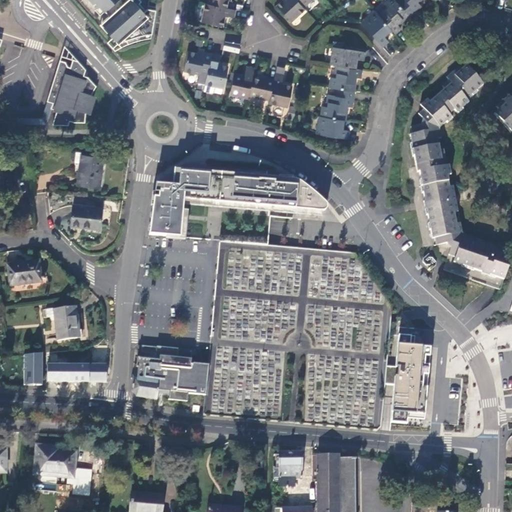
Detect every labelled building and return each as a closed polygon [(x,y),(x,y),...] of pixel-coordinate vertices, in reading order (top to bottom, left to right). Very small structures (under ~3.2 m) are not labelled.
[(79,0),(108,32),(109,31),(120,43),(128,39),(136,36),(145,33),(154,32),(157,9),(151,8),(146,12),(143,9),(139,11),(137,8),(140,6),(144,1),(143,0),(130,0),(129,0),(79,0)] [(228,0),(231,1),(231,0),(208,0),(208,4),(227,8),(228,0)] [(304,8),(296,0),(281,0),(276,5),(291,21),(305,9),(304,8)] [(391,31),(394,34),(401,28),(398,24),(409,15),(397,2),(395,0),(388,0),(384,4),(386,6),(378,14),(391,31)] [(409,15),(409,16),(421,5),(418,1),(419,0),(399,0),(397,2),(409,15)] [(235,17),(236,10),(227,8),(208,4),(204,4),(200,21),(223,26),(225,15),(235,17)] [(375,11),(361,22),(382,46),(388,41),(384,37),(391,31),(378,14),(375,11)] [(333,47),(330,65),(337,66),(356,69),(358,59),(363,59),(364,51),(333,47)] [(205,84),(211,52),(205,51),(204,53),(197,52),(188,50),(183,71),(198,75),(196,83),(205,84)] [(217,63),(219,54),(211,52),(205,84),(217,86),(223,87),(228,65),(217,63)] [(66,60),(60,58),(48,100),(54,102),(53,108),(58,109),(55,124),(71,124),(71,120),(75,122),(88,121),(87,110),(89,111),(93,96),(92,95),(96,83),(89,74),(84,73),(86,67),(78,58),(72,57),(70,65),(68,64),(66,60)] [(470,240),(471,236),(463,233),(459,223),(456,223),(454,212),(458,211),(453,186),(449,186),(447,175),(450,175),(448,165),(446,165),(443,149),(440,149),(438,139),(441,138),(439,129),(447,121),(448,122),(452,118),(449,115),(454,110),(457,114),(463,109),(462,108),(468,102),(467,100),(477,91),(476,90),(483,85),(466,64),(461,68),(459,65),(446,77),(450,82),(430,102),(426,99),(420,105),(423,108),(418,113),(422,119),(420,124),(410,126),(411,133),(409,134),(411,142),(410,142),(412,156),(414,155),(416,166),(417,171),(418,171),(420,179),(419,179),(421,192),(422,191),(424,200),(423,201),(425,213),(427,213),(429,222),(427,222),(428,229),(430,229),(432,238),(434,238),(436,245),(445,243),(450,248),(443,269),(492,287),(500,290),(511,254),(507,252),(507,249),(483,240),(482,244),(470,240)] [(253,77),(255,67),(247,66),(245,74),(235,72),(229,94),(248,99),(249,96),(253,77)] [(360,78),(361,69),(356,69),(337,66),(335,77),(331,77),(330,87),(336,88),(353,91),(355,77),(360,78)] [(285,68),(277,67),(274,79),(270,101),(269,103),(287,107),(292,85),(282,83),(285,68)] [(270,101),(274,79),(267,77),(266,80),(260,79),(253,77),(249,96),(270,101)] [(216,92),(217,86),(205,84),(204,90),(207,93),(212,95),(216,92)] [(298,101),(301,88),(295,87),(293,100),(298,101)] [(351,107),(354,91),(353,91),(336,88),(335,95),(328,94),(326,106),(323,105),(321,116),(344,120),(346,106),(351,107)] [(511,89),(495,105),(496,107),(493,110),(510,130),(511,128),(511,89)] [(293,120),(296,107),(290,106),(288,118),(293,120)] [(343,129),(345,120),(344,120),(321,116),(320,116),(317,132),(346,138),(348,129),(343,129)] [(99,187),(103,158),(81,155),(81,162),(82,162),(81,172),(79,172),(78,184),(99,187)] [(175,186),(155,184),(148,235),(179,238),(183,200),(322,213),(323,213),(324,212),(325,211),(326,210),(326,209),(326,208),(326,207),(325,206),(325,205),(324,205),(313,194),(307,189),(300,184),(297,182),(294,181),(290,180),(266,178),(266,182),(258,181),(258,177),(176,170),(175,186)] [(102,208),(73,205),(71,226),(100,229),(102,208)] [(40,260),(8,264),(11,286),(43,282),(40,260)] [(55,317),(58,341),(79,338),(78,331),(80,330),(77,306),(54,309),(55,317)] [(55,317),(54,309),(47,310),(48,318),(55,317)] [(414,338),(398,336),(392,414),(425,416),(430,349),(414,347),(414,338)] [(191,363),(192,351),(141,346),(141,353),(156,355),(156,360),(191,363)] [(89,360),(87,348),(69,351),(69,355),(75,355),(76,362),(89,360)] [(43,385),(43,353),(25,354),(24,385),(43,385)] [(156,360),(137,358),(136,368),(138,368),(137,379),(133,378),(132,391),(136,396),(157,400),(158,391),(170,392),(169,400),(188,402),(188,393),(205,395),(208,365),(191,363),(156,360)] [(107,382),(108,364),(91,364),(91,365),(72,364),(58,365),(58,382),(107,382)] [(45,451),(36,450),(33,474),(58,477),(58,473),(75,475),(77,452),(61,450),(61,447),(46,446),(45,451)] [(301,452),(280,452),(280,486),(293,486),(294,478),(302,478),(301,452)] [(352,511),(352,459),(338,458),(339,454),(317,455),(317,511),(352,511)] [(56,494),(70,495),(70,484),(56,484),(56,494)] [(161,511),(164,495),(132,492),(130,511),(161,511)]
